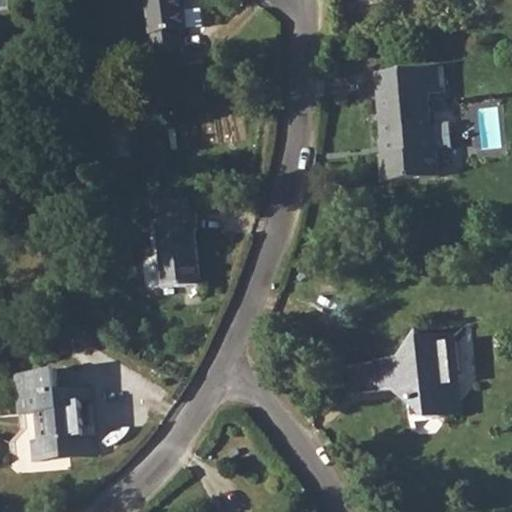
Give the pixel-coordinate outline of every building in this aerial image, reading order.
[(146,0),(153,59),(183,56),(181,33),(187,33),(183,0),(146,0)] [(443,68),(375,74),(381,139),(382,156),(379,156),(381,183),(437,176),(435,151),(433,151),(428,95),(445,94),(443,68)] [(196,214),(155,219),(162,290),(200,286),(194,231),(197,231),(196,214)] [(403,359),(372,363),(375,393),(401,390),(402,398),(409,404),(410,417),(424,416),(428,419),(439,418),(454,399),(453,385),(459,377),(452,370),(450,346),(456,337),(402,341),(403,359)] [(16,375),(19,415),(27,415),(29,443),(30,457),(96,452),(95,437),(85,438),(83,404),(93,402),(92,388),(59,390),(58,371),(16,375)]
